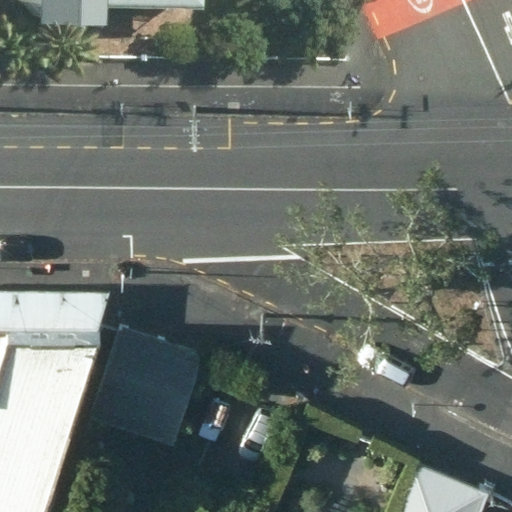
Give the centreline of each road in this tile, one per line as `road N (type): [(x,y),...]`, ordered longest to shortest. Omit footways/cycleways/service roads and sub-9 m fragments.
road 1 (tertiary): [(511,407),(373,332),(148,189)]
road 2 (tertiary): [(511,191),(148,189)]
road 3 (tertiary): [(148,189),(0,188)]
